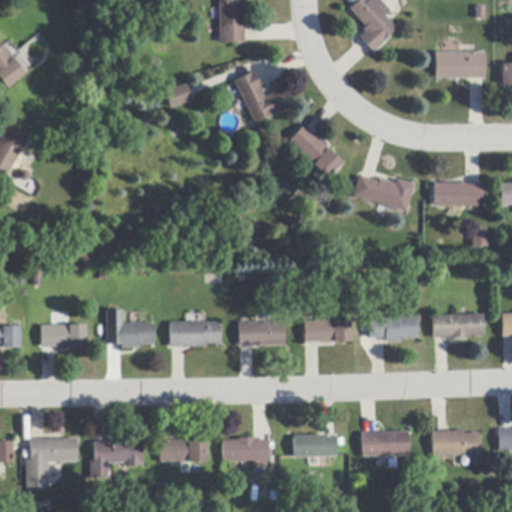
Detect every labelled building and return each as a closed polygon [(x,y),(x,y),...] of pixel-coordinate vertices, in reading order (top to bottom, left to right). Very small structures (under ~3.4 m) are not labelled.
[(243,27),(243,41),(243,43),(219,44),(218,0),(239,0),(240,9),(243,9),(243,27)] [(378,0),(379,1),(389,12),(384,17),(391,24),(395,29),(387,37),(388,39),(372,54),(369,51),(361,42),(358,39),(364,33),(362,30),(365,28),(348,10),(358,0),(378,0)] [(485,8),(484,19),(475,19),(476,8),(485,8)] [(0,46),(1,46),(24,75),(6,90),(0,82),(0,46)] [(461,53),(474,53),(484,53),(484,80),(482,80),(469,80),(434,80),(434,53),(461,53)] [(511,86),(502,86),(502,65),(511,65),(511,86)] [(260,88),(262,90),(260,91),(263,98),(279,90),(288,109),(254,125),(241,98),(233,83),(233,82),(249,74),(248,73),(252,72),(253,71),(260,88)] [(186,87),(190,102),(187,103),(170,109),(164,92),(185,85),(186,87)] [(26,138),(3,181),(0,179),(0,137),(6,126),(26,138)] [(305,129),(314,137),(328,150),(327,151),(341,164),(327,180),(322,175),(313,167),(311,166),(312,165),(288,142),(302,126),(305,129)] [(361,178),(372,181),(377,183),(379,180),(394,184),(395,180),(413,186),(404,213),(352,197),(358,177),(361,178)] [(465,186),(478,186),(481,186),(481,208),(432,208),(432,184),(464,184),(464,186),(465,186)] [(511,206),(499,207),(499,185),(511,184),(511,206)] [(486,229),(487,248),(471,248),(470,230),(486,229)] [(81,251),(88,260),(81,266),(74,256),(81,251)] [(285,284),(273,284),(273,276),(285,276),(285,284)] [(122,313),(122,325),(130,325),(153,324),(153,346),(138,346),(138,349),(121,349),(121,346),(120,346),(109,346),(104,346),(104,342),(106,342),(106,333),(106,327),(105,311),(122,311),(122,313)] [(511,337),(503,337),(501,338),(501,315),(511,315),(511,337)] [(446,339),(435,339),(432,339),(431,317),(482,316),(483,337),(469,338),(469,339),(449,340),(449,339),(446,339)] [(383,339),(372,339),(369,339),(368,319),(416,317),(417,339),(400,340),(400,342),(385,343),(385,339),(383,339)] [(317,343),(306,344),(304,344),(303,322),(305,322),(322,322),(336,321),(336,322),(350,322),(350,343),(333,343),(317,343)] [(184,348),(173,348),(169,349),(169,324),(219,323),(219,345),(202,345),(203,348),(184,348)] [(252,347),(240,347),(238,347),(238,324),(242,324),(254,324),(283,323),(283,346),(252,347)] [(0,349),(0,326),(4,327),(4,328),(19,328),(19,349),(0,349)] [(54,349),(43,349),(41,349),(40,333),(40,327),(68,327),(68,326),(85,326),(85,349),(54,349)] [(511,452),(510,452),(499,453),(499,449),(498,431),(511,431),(511,430),(511,452)] [(479,456),(432,457),(432,433),(433,433),(446,432),(463,432),(463,435),(478,434),(479,456)] [(395,456),(377,457),(361,457),(361,434),(363,434),(376,434),(408,433),(408,456),(395,456)] [(323,438),(334,437),(335,437),(336,458),(332,458),(333,467),(322,467),(322,458),(294,459),(293,437),(322,436),(322,438),(323,438)] [(254,441),(267,441),(267,462),(267,463),(251,463),(231,463),(222,463),(222,441),(238,441),(238,439),(254,439),(254,441)] [(62,463),(48,463),(48,488),(48,489),(39,489),(39,492),(33,492),(33,489),(26,489),(26,460),(30,460),(30,459),(30,440),(44,440),(76,440),(77,463),(62,463)] [(141,443),(142,467),(124,468),(123,464),(112,465),(108,465),(108,477),(108,478),(90,479),(90,462),(94,462),(93,444),(95,444),(106,443),(111,443),(111,440),(126,440),(126,443),(141,443)] [(207,463),(191,463),(181,463),(160,463),(160,442),(162,442),(173,442),(187,441),(187,440),(207,440),(207,463)] [(0,442),(12,442),(12,464),(0,464),(0,442)] [(33,511),(50,511),(49,500),(32,501),(33,511)]
